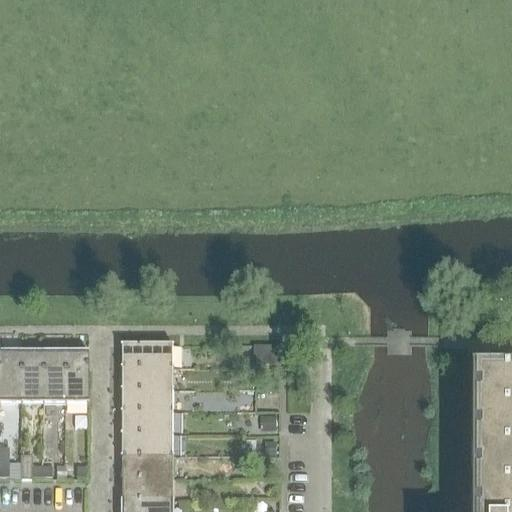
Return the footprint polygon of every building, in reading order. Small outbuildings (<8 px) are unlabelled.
[(172,348),(122,348),(120,348),(120,350),(121,350),(121,370),(120,370),(120,371),(172,371),(172,370),(171,370),(171,349),(172,349),(172,348)] [(280,367),(280,348),(253,348),(253,367),(280,367)] [(21,408),(21,355),(20,355),(20,357),(0,356),(0,406),(20,406),(20,408),(21,408)] [(43,408),(43,355),(42,355),(42,357),(21,357),(21,355),(21,408),(22,408),(22,406),(42,406),(42,408),(43,408)] [(65,407),(65,355),(64,355),(64,357),(43,357),(43,355),(43,408),(44,408),(44,406),(65,406),(65,407)] [(88,407),(88,377),(87,355),(86,355),(86,356),(66,356),(66,355),(65,355),(65,407),(66,407),(66,406),(87,406),(87,407),(88,407)] [(172,371),(120,371),(120,372),(121,372),(121,393),(120,393),(173,393),(172,393),(171,393),(171,372),(172,372),(172,371)] [(511,511),(511,378),(470,379),(469,511),(511,511)] [(120,415),(120,416),(173,416),(173,415),(171,415),(171,394),(173,394),(173,393),(120,393),(120,394),(122,394),(122,415),(120,415)] [(120,437),(120,438),(173,438),(173,437),(172,437),(172,416),(173,416),(120,416),(122,416),(122,437),(120,437)] [(276,419),(264,419),(265,426),(265,433),(276,433),(276,419)] [(120,460),(120,461),(173,460),(172,460),(172,438),(173,438),(120,438),(122,438),(122,460),(120,460)] [(265,458),(275,458),(275,446),(265,446),(265,458)] [(42,470),(32,470),(32,459),(20,459),(20,482),(32,482),(32,481),(42,481),(42,470)] [(120,482),(120,483),(173,482),(172,482),(172,461),(173,461),(173,460),(120,461),(122,461),(122,482),(120,482)] [(253,474),(253,463),(242,463),(242,474),(253,474)] [(88,468),(77,468),(77,480),(88,480),(88,468)] [(0,480),(9,481),(9,470),(0,470),(0,480)] [(42,470),(42,481),(52,481),(52,470),(42,470)] [(120,504),(120,505),(173,504),(172,504),(172,483),(173,483),(173,482),(120,483),(122,483),(122,504),(120,504)]
